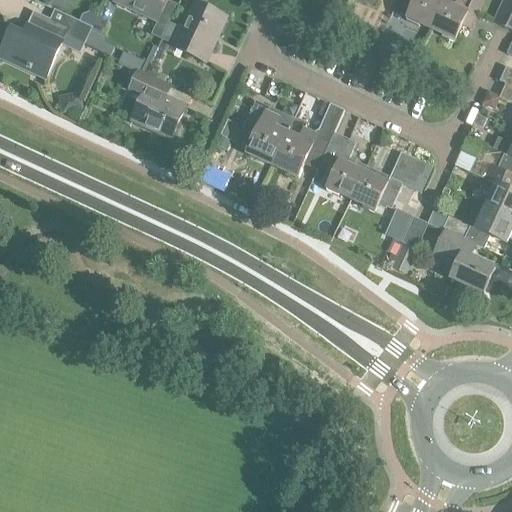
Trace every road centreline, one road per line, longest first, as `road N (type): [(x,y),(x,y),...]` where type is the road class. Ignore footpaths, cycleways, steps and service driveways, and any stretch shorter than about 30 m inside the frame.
road 1 (primary): [(312,304),(221,238),(0,129)]
road 2 (residential): [(455,146),(271,66),(263,30),(277,0)]
road 3 (primary): [(441,383),(312,304)]
road 4 (primary): [(312,304),(426,402)]
